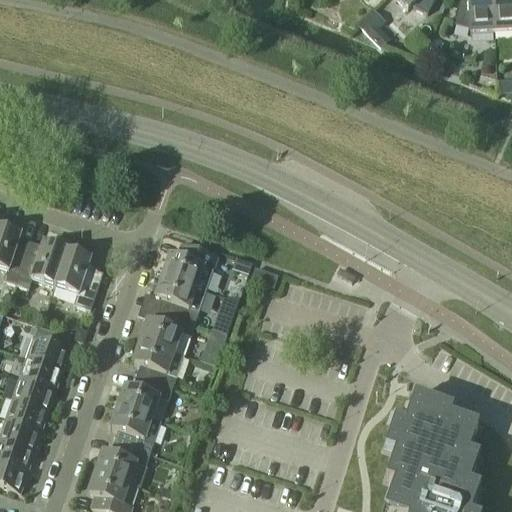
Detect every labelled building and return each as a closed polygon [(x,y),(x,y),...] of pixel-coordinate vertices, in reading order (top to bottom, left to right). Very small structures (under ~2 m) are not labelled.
[(427,18),(436,0),(393,0),(407,14),(411,10),(427,18)] [(494,37),(491,0),(459,0),(452,28),(469,33),(470,38),(494,37)] [(511,0),(491,0),(494,37),(511,35),(511,0)] [(376,32),(383,25),(373,15),(357,30),(379,53),(388,45),(376,32)] [(432,43),(426,61),(435,64),(441,46),(432,43)] [(15,291),(28,253),(17,249),(20,239),(0,232),(0,274),(6,277),(2,287),(15,291)] [(52,293),(66,255),(43,247),(40,257),(28,253),(15,291),(27,295),(30,285),(52,293)] [(212,275),(217,262),(181,250),(176,262),(169,259),(162,281),(196,292),(203,272),(212,275)] [(89,317),(102,279),(86,274),(89,263),(66,255),(52,293),(75,301),(71,311),(89,317)] [(239,265),(236,278),(247,281),(251,268),(239,265)] [(273,292),(276,281),(253,273),(250,285),(273,292)] [(189,313),(196,292),(162,281),(154,302),(162,305),(158,316),(194,328),(198,316),(189,313)] [(190,341),(194,328),(158,316),(154,327),(146,325),(139,346),(173,358),(180,338),(190,341)] [(67,355),(62,354),(66,342),(38,332),(27,365),(60,376),(67,355)] [(73,336),(71,343),(82,347),(87,335),(81,333),(73,336)] [(183,361),(173,358),(139,346),(132,368),(139,370),(136,381),(172,394),(183,361)] [(53,397),(60,376),(27,365),(20,385),(53,397)] [(167,406),(172,394),(136,381),(132,393),(124,390),(117,412),(151,423),(158,403),(167,406)] [(46,417),(53,397),(20,385),(13,405),(46,417)] [(472,511),(480,491),(470,487),(479,460),(469,456),(478,430),(451,420),(453,413),(443,410),(413,399),(404,427),(394,423),(384,453),(394,456),(384,483),(393,486),(384,511),(472,511)] [(39,437),(46,417),(13,405),(6,425),(39,437)] [(160,427),(151,423),(117,412),(109,433),(117,436),(113,447),(149,459),(160,427)] [(193,437),(196,426),(190,424),(185,427),(183,433),(193,437)] [(0,446),(32,458),(39,437),(6,425),(0,442),(0,446)] [(0,469),(25,478),(32,458),(0,446),(0,469)] [(145,472),(149,459),(113,447),(109,458),(102,456),(94,477),(129,489),(136,469),(145,472)] [(0,492),(18,499),(25,478),(0,469),(0,492)] [(130,511),(137,492),(129,489),(94,477),(87,499),(95,501),(90,511),(130,511)] [(162,491),(159,500),(170,504),(173,495),(162,491)]
